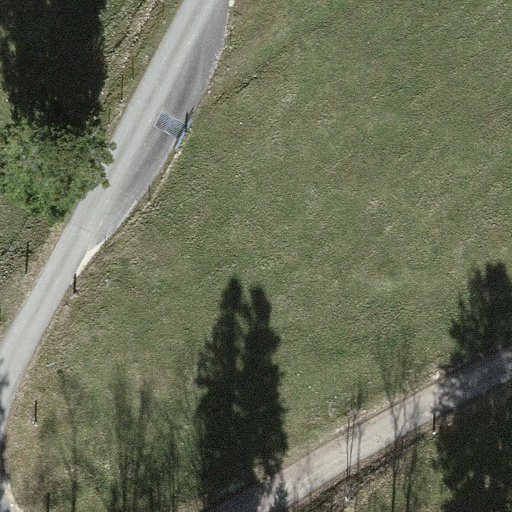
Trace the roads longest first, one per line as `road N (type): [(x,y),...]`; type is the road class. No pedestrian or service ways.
road 1 (unclassified): [(200,0),(0,382)]
road 2 (unclassified): [(234,511),(511,363)]
